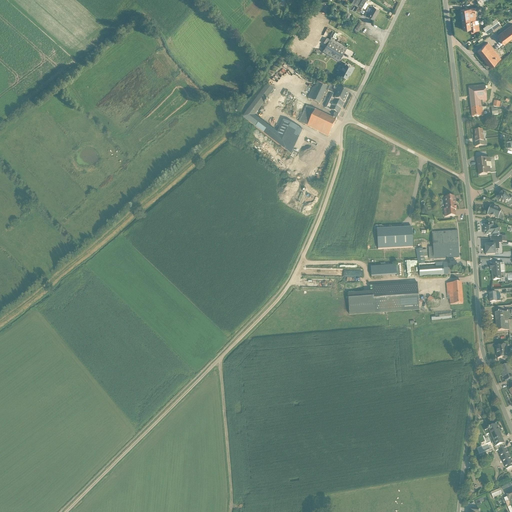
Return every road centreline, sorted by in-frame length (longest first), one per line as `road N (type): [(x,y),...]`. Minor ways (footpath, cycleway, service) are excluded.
road 1 (track): [(66,511),(287,288),(340,149)]
road 2 (residential): [(458,511),(482,353)]
road 3 (residential): [(468,196),(482,353)]
road 4 (track): [(218,360),(230,511)]
road 5 (residential): [(450,39),(466,180)]
road 6 (unclassified): [(346,118),(466,180)]
road 7 (residential): [(403,0),(346,118)]
